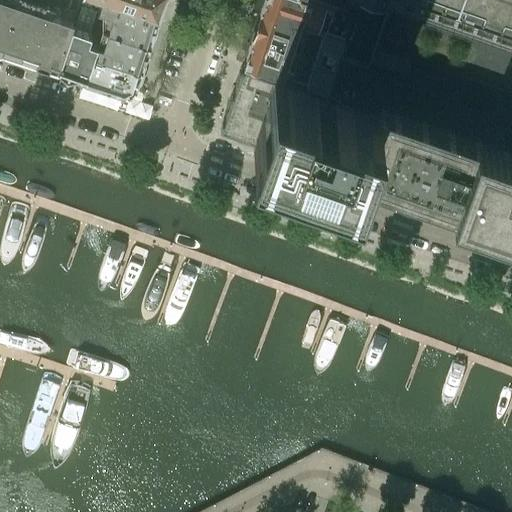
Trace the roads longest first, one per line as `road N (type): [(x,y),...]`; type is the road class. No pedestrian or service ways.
road 1 (residential): [(511,260),(169,141)]
road 2 (residential): [(169,141),(0,84)]
road 3 (residential): [(169,141),(216,0)]
